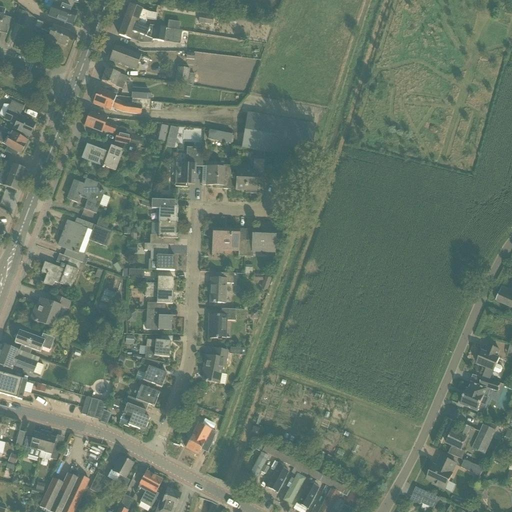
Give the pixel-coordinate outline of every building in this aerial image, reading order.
[(48,17),(63,22),(72,26),(77,12),(71,10),(74,3),(66,0),(55,0),(54,4),(53,4),(48,17)] [(130,6),(125,20),(136,25),(137,24),(144,27),(147,20),(156,21),(157,14),(150,13),(130,6)] [(0,30),(7,33),(10,23),(11,18),(4,16),(5,10),(0,8),(0,30)] [(26,13),(19,11),(14,23),(21,26),(26,13)] [(200,15),(199,23),(211,25),(213,17),(200,15)] [(151,44),(152,40),(152,41),(163,42),(180,44),(182,31),(166,29),(150,26),(149,29),(144,27),(137,24),(136,25),(125,20),(119,36),(130,40),(131,39),(144,44),(151,44)] [(69,33),(60,30),(37,21),(35,28),(50,33),(48,40),(64,46),(69,33)] [(140,56),(115,46),(109,61),(135,71),(140,56)] [(194,64),(195,54),(187,53),(186,64),(194,64)] [(175,83),(177,84),(191,86),(193,86),(195,75),(189,74),(190,70),(178,68),(175,83)] [(127,78),(106,70),(101,82),(122,90),(127,78)] [(190,89),(191,86),(177,84),(176,87),(183,88),(182,95),(189,95),(190,89)] [(132,99),(150,100),(151,100),(152,94),(148,94),(148,90),(132,89),(131,99),(132,99)] [(150,100),(132,99),(131,105),(126,105),(115,100),(116,96),(99,90),(96,98),(95,97),(93,103),(94,103),(93,105),(111,111),(112,108),(123,113),(141,115),(141,110),(149,111),(150,100)] [(13,130),(29,137),(35,125),(27,122),(27,120),(20,116),(24,108),(11,102),(9,106),(3,105),(0,113),(0,115),(4,119),(3,120),(15,125),(13,130)] [(106,123),(107,119),(90,112),(87,121),(85,121),(84,124),(85,125),(85,127),(102,133),(103,131),(113,135),(116,127),(106,123)] [(252,150),(309,160),(315,126),(247,114),(241,148),(252,150)] [(164,143),(168,127),(161,125),(157,141),(164,143)] [(4,128),(0,134),(0,142),(5,146),(5,145),(21,155),(22,153),(23,154),(26,149),(25,148),(25,147),(25,146),(27,142),(19,136),(19,137),(4,128)] [(179,129),(170,128),(166,147),(174,149),(179,129)] [(231,144),(232,135),(209,131),(208,140),(231,144)] [(129,146),(129,145),(132,137),(117,133),(115,142),(129,146)] [(132,137),(129,145),(138,147),(139,145),(140,139),(132,137)] [(108,153),(87,145),(86,146),(88,146),(83,159),(82,158),(81,159),(115,172),(123,151),(111,147),(108,153)] [(203,149),(202,149),(187,148),(186,158),(187,158),(186,165),(176,165),(175,185),(195,185),(195,167),(196,159),(203,159),(203,149)] [(257,173),(263,173),(264,161),(253,160),(253,172),(237,171),(236,190),(245,191),(245,194),(256,194),(257,173)] [(0,174),(0,185),(18,192),(27,171),(5,162),(2,171),(1,171),(0,174)] [(217,166),(217,168),(206,168),(205,186),(223,187),(223,190),(230,190),(231,166),(217,166)] [(100,185),(86,179),(84,185),(75,182),(68,200),(78,204),(80,196),(88,199),(84,210),(96,215),(104,193),(98,190),(100,185)] [(158,223),(177,224),(177,223),(176,223),(176,220),(177,220),(177,208),(175,208),(175,202),(159,201),(153,201),(151,201),(151,204),(142,201),(140,205),(151,209),(151,210),(159,210),(158,223)] [(106,230),(109,222),(99,218),(96,227),(106,230)] [(81,263),(82,264),(86,255),(79,253),(88,230),(92,232),(94,226),(77,219),(75,224),(67,222),(64,229),(66,230),(65,235),(63,234),(58,247),(66,250),(64,257),(69,259),(81,263)] [(149,245),(168,245),(173,246),(173,240),(176,240),(176,239),(175,239),(175,235),(176,235),(177,224),(158,223),(158,236),(150,236),(149,245)] [(94,226),(92,232),(93,232),(89,241),(106,248),(112,233),(94,226)] [(238,257),(244,257),(245,241),(239,241),(240,231),(229,230),(229,232),(224,231),(224,230),(213,229),(211,258),(212,258),(212,254),(223,254),(223,252),(238,252),(238,257)] [(252,231),(252,241),(245,241),(244,257),(253,258),(253,253),(275,253),(276,232),(267,232),(267,233),(252,233),(252,231)] [(168,245),(149,245),(144,244),(144,252),(150,252),(150,261),(156,261),(156,271),(174,272),(175,257),(168,257),(168,245)] [(81,263),(69,259),(65,271),(45,263),(42,273),(47,275),(44,284),(53,288),(54,283),(71,289),(81,263)] [(124,269),(120,262),(113,266),(117,273),(124,269)] [(97,270),(94,278),(100,280),(103,272),(97,270)] [(128,276),(128,277),(143,278),(144,270),(128,270),(128,276)] [(233,274),(216,274),(219,274),(219,280),(211,279),(210,303),(225,304),(226,284),(233,284),(233,274)] [(261,286),(268,289),(271,279),(264,277),(261,286)] [(145,284),(145,291),(173,292),(173,279),(157,278),(157,285),(145,284)] [(511,284),(511,286),(509,290),(502,287),(496,301),(511,308),(511,284)] [(147,303),(146,311),(165,311),(165,305),(172,305),(173,292),(145,291),(144,297),(157,298),(156,304),(147,303)] [(34,311),(31,321),(53,329),(57,331),(60,321),(56,320),(61,307),(68,310),(71,302),(55,297),(53,304),(41,299),(38,307),(36,306),(36,307),(39,308),(38,312),(34,311)] [(209,321),(208,339),(217,339),(217,338),(226,339),(227,322),(235,322),(235,310),(223,310),(222,317),(211,316),(211,321),(209,321)] [(165,317),(165,311),(146,311),(146,317),(152,317),(152,330),(158,331),(171,332),(172,317),(165,317)] [(99,318),(90,314),(87,322),(96,325),(99,318)] [(41,339),(19,331),(18,334),(15,336),(15,340),(14,343),(40,353),(42,348),(50,351),(54,339),(43,335),(41,339)] [(126,336),(125,344),(133,345),(134,337),(126,336)] [(145,358),(133,356),(132,357),(153,362),(154,357),(169,358),(171,343),(155,341),(147,340),(146,348),(145,355),(145,358)] [(19,351),(3,345),(2,346),(3,346),(0,353),(0,366),(11,370),(13,366),(33,374),(37,364),(17,356),(19,351)] [(477,365),(494,372),(499,374),(501,373),(503,369),(502,367),(497,365),(499,359),(497,358),(500,351),(488,346),(485,353),(483,352),(477,365)] [(230,349),(229,356),(245,357),(245,350),(230,349)] [(228,352),(214,350),(212,358),(206,357),(204,367),(205,367),(203,381),(205,382),(205,383),(207,383),(207,382),(219,384),(223,360),(226,361),(228,352)] [(153,362),(132,357),(132,360),(141,362),(140,365),(148,368),(143,381),(141,380),(138,386),(140,387),(146,389),(148,383),(162,388),(167,374),(164,373),(164,375),(160,374),(164,364),(153,362)] [(0,394),(22,401),(27,381),(0,373),(0,394)] [(485,407),(486,406),(489,399),(487,398),(490,390),(498,392),(501,384),(482,378),(479,387),(472,384),(469,391),(467,390),(464,397),(462,397),(460,403),(461,404),(461,405),(477,412),(480,405),(485,407)] [(125,404),(146,412),(149,403),(152,405),(152,407),(154,408),(159,393),(154,391),(156,386),(161,388),(162,388),(148,383),(146,389),(140,387),(135,400),(127,397),(125,404)] [(37,384),(36,388),(36,391),(44,393),(46,387),(37,384)] [(66,408),(66,404),(35,397),(35,396),(32,395),(30,405),(54,410),(55,406),(66,408)] [(86,417),(93,419),(99,401),(91,399),(89,406),(87,416),(86,417)] [(105,403),(99,401),(93,419),(100,421),(105,403)] [(128,426),(145,432),(150,419),(144,417),(146,412),(125,404),(127,405),(122,418),(121,417),(119,420),(120,420),(119,424),(128,427),(128,426)] [(89,406),(83,405),(81,415),(87,416),(89,406)] [(462,451),(467,438),(466,438),(471,428),(464,425),(459,435),(452,431),(446,444),(452,447),(449,454),(462,460),(465,453),(462,451)] [(484,454),(495,431),(484,426),(473,449),(484,454)] [(186,449),(198,455),(204,443),(211,446),(217,431),(211,428),(207,435),(200,431),(197,438),(192,436),(186,449)] [(253,428),(252,433),(250,437),(259,440),(262,431),(253,428)] [(22,447),(23,443),(25,433),(19,431),(16,446),(22,447)] [(39,459),(40,452),(46,433),(40,431),(40,434),(34,433),(32,439),(26,437),(22,451),(28,453),(28,456),(39,459)] [(46,433),(40,452),(39,459),(39,458),(49,461),(50,459),(56,461),(60,447),(54,445),(56,439),(50,437),(51,434),(46,433)] [(258,442),(254,449),(261,453),(265,445),(258,442)] [(278,461),(281,454),(265,446),(262,452),(274,459),(278,461)] [(18,457),(11,454),(8,462),(15,465),(18,457)] [(294,469),(297,463),(281,454),(278,461),(294,469)] [(271,459),(262,455),(246,481),(255,486),(262,476),(266,478),(270,470),(267,467),(271,459)] [(452,474),(456,464),(441,457),(436,467),(434,466),(427,480),(434,483),(433,484),(445,490),(453,475),(452,474)] [(126,478),(133,465),(121,458),(113,472),(120,476),(117,481),(119,481),(116,486),(125,490),(130,481),(126,478)] [(461,468),(480,477),(484,469),(465,461),(461,468)] [(297,463),(294,469),(310,477),(313,471),(297,463)] [(277,493),(288,472),(287,471),(287,472),(277,466),(276,465),(265,487),(266,487),(276,492),(276,493),(277,493)] [(326,486),(329,480),(313,471),(310,477),(326,486)] [(138,489),(146,493),(141,502),(151,508),(158,495),(156,494),(163,481),(146,472),(139,485),(140,485),(138,489)] [(48,511),(74,511),(89,480),(79,476),(78,479),(68,474),(63,484),(53,479),(40,508),(48,511)] [(102,497),(106,489),(100,486),(105,478),(97,474),(90,490),(102,497)] [(306,481),(298,476),(283,502),(291,507),(306,481)] [(329,480),(326,486),(342,494),(345,488),(329,480)] [(307,509),(318,488),(318,487),(317,488),(307,482),(308,482),(307,482),(295,503),(296,503),(307,508),(306,509),(307,509)] [(45,485),(38,483),(36,491),(43,493),(45,485)] [(479,497),(482,488),(476,485),(472,494),(479,497)] [(176,508),(180,496),(181,495),(167,490),(163,503),(159,502),(155,511),(174,511),(175,508),(176,508)] [(340,495),(328,490),(316,511),(330,511),(331,511),(333,511),(339,511),(346,502),(338,499),(340,495)] [(348,499),(355,503),(358,496),(352,493),(348,499)] [(427,493),(425,498),(437,504),(441,499),(427,493)] [(434,509),(437,504),(425,498),(422,504),(434,509)]
